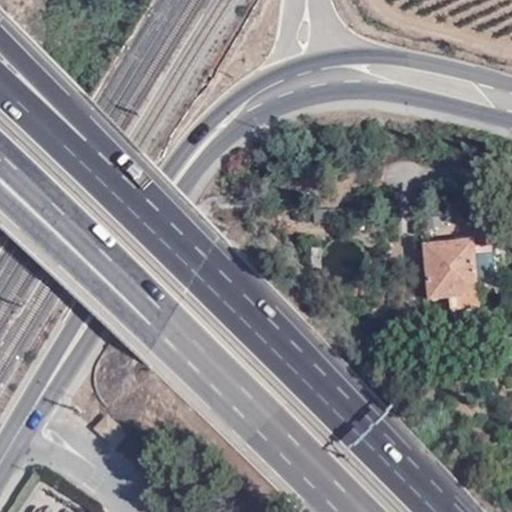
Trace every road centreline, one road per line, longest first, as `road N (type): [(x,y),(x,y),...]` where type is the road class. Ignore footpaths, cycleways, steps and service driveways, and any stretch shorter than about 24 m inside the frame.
road 1 (motorway): [(400,479),(378,431),(0,36)]
road 2 (motorway): [(400,479),(0,86)]
road 3 (motorway): [(0,154),(241,389)]
road 4 (motorway): [(0,199),(157,343),(241,389)]
road 5 (secondary): [(26,420),(176,176)]
road 6 (secondary): [(511,84),(369,53),(304,61)]
road 7 (secondary): [(308,93),(386,89),(511,119)]
road 8 (secondary): [(304,61),(265,74),(225,105),(176,176)]
road 9 (motorway): [(241,389),(365,511)]
road 10 (secondary): [(176,176),(259,112),(308,93)]
road 11 (residential): [(26,420),(149,511)]
